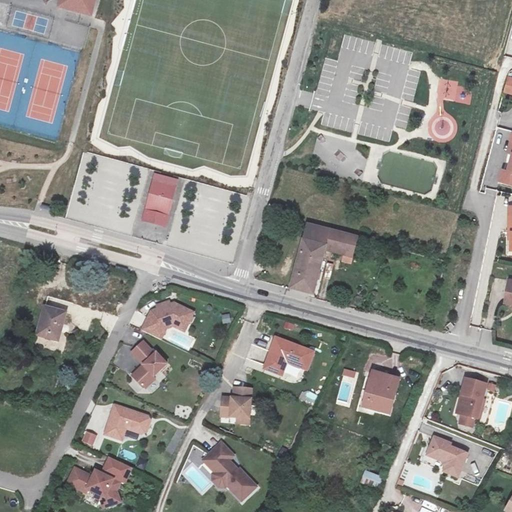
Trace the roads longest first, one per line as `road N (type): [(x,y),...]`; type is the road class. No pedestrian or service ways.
road 1 (residential): [(511,62),(474,195),(487,200),(455,349)]
road 2 (residential): [(313,0),(237,290)]
road 3 (residential): [(41,496),(151,260)]
road 4 (residential): [(160,511),(259,297)]
road 5 (tertiary): [(446,347),(259,297)]
road 6 (residential): [(381,498),(446,347)]
road 7 (tertiary): [(151,260),(0,221)]
